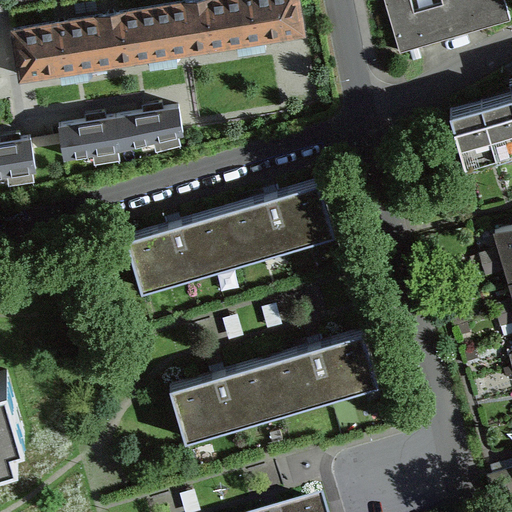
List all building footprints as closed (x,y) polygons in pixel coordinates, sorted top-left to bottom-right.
[(248,37),(242,0),(180,0),(154,4),(162,51),(248,37)] [(242,0),(248,37),(302,28),(297,0),(242,0)] [(442,0),(443,2),(415,10),(411,0),(385,0),(400,50),(510,17),(505,0),(442,0)] [(68,18),(75,64),(162,51),(154,4),(115,10),(68,18)] [(75,64),(68,18),(58,19),(13,26),(21,73),(75,64)] [(511,76),(509,77),(511,85),(511,89),(483,98),(450,107),(466,162),(481,158),(479,151),(495,146),(497,153),(511,149),(509,142),(511,141),(511,76)] [(121,144),(183,129),(179,102),(157,106),(116,112),(121,144)] [(59,121),(64,154),(121,144),(116,112),(100,115),(59,121)] [(0,171),(36,166),(31,133),(14,136),(0,138),(0,171)] [(306,238),(304,232),(334,223),(320,176),(271,190),(223,204),(237,251),(265,243),(267,249),(306,238)] [(126,232),(140,280),(169,271),(171,277),(210,266),(208,260),(237,251),(223,204),(175,218),(126,232)] [(480,251),(483,261),(511,252),(511,223),(495,229),(500,244),(490,247),(490,248),(480,251)] [(511,252),(483,261),(485,270),(506,265),(510,280),(511,279),(511,252)] [(511,279),(510,280),(511,285),(511,296),(505,298),(505,299),(495,302),(498,312),(511,307),(511,279)] [(511,307),(498,312),(500,321),(511,318),(511,319),(511,318),(511,307)] [(350,387),(348,381),(377,372),(363,325),(315,339),(267,354),(280,401),(309,392),(311,399),(350,387)] [(280,401),(267,354),(219,368),(170,382),(184,429),(213,421),(215,427),(254,415),(252,409),(280,401)] [(0,452),(18,448),(13,431),(19,430),(11,401),(16,399),(12,385),(6,387),(1,370),(0,369),(0,452)] [(511,487),(511,464),(488,472),(494,492),(495,492),(511,487)] [(326,511),(323,499),(279,511),(326,511)]
